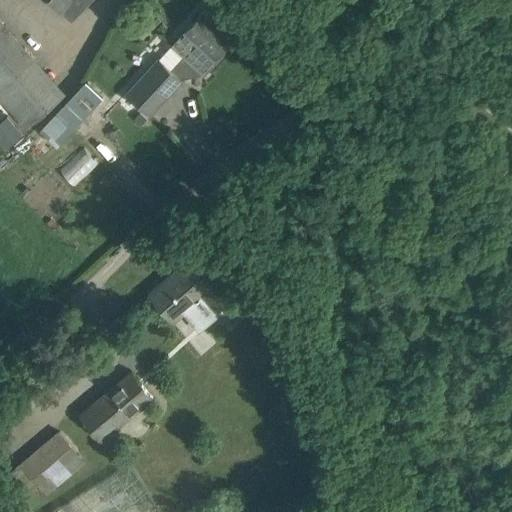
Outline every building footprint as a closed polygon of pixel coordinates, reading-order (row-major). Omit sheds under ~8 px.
[(89,0),(49,0),(73,20),(89,0)] [(185,29),(171,44),(184,55),(172,68),(182,78),(203,73),(204,74),(225,51),(223,49),(234,36),(204,8),(185,29)] [(0,18),(0,96),(27,127),(66,93),(0,18)] [(126,91),(151,115),(183,79),(182,78),(172,68),(159,55),(126,91)] [(86,80),(71,96),(89,112),(104,96),(86,80)] [(57,112),(42,127),(47,132),(55,141),(56,141),(71,125),(57,112)] [(7,115),(0,121),(0,140),(6,148),(23,133),(7,115)] [(179,268),(152,292),(174,318),(184,310),(198,327),(216,312),(238,293),(200,249),(178,267),(179,268)] [(153,397),(144,386),(131,371),(81,413),(102,439),(153,397)] [(40,484),(78,451),(60,429),(21,462),(3,478),(21,498),(38,483),(40,484)] [(317,448),(316,450),(332,461),(342,447),(325,436),(317,448)]
